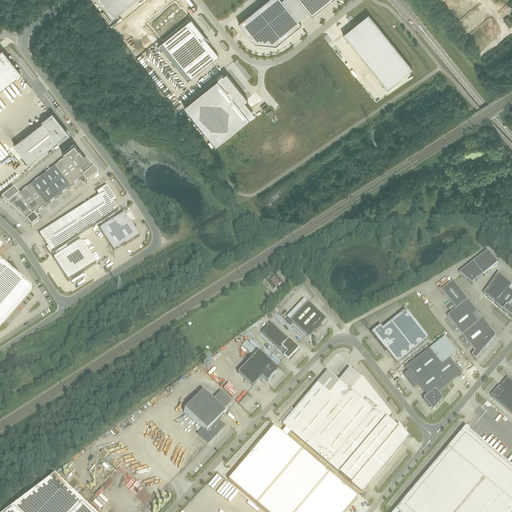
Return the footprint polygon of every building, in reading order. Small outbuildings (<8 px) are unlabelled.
[(98,0),(112,17),(132,0),(98,0)] [(262,3),(238,22),(245,30),(248,34),(254,42),(275,44),(287,35),(287,34),(291,31),(291,32),(301,23),(298,19),(308,11),(299,0),(265,0),(266,0),(262,3)] [(329,0),(299,0),(308,11),(312,15),(329,0)] [(368,13),(342,34),(387,89),(412,68),(368,13)] [(219,55),(207,41),(209,40),(191,18),(189,19),(189,20),(162,41),(191,77),(219,55)] [(2,50),(0,51),(0,89),(16,77),(20,74),(2,50)] [(217,79),(183,106),(215,146),(249,118),(254,114),(244,102),(245,101),(248,99),(246,97),(245,96),(244,95),(244,94),(242,92),(241,90),(226,72),(225,73),(223,75),(222,75),(217,79)] [(52,114),(13,144),(28,164),(67,134),(52,114)] [(269,149),(289,133),(281,124),(272,131),(274,133),(273,133),(273,132),(272,133),(273,133),(271,135),(271,134),(270,134),(271,135),(270,135),(267,132),(260,138),(250,126),(237,136),(261,166),(274,155),(269,149)] [(14,190),(2,200),(4,202),(7,205),(8,205),(9,206),(10,207),(13,210),(14,210),(15,211),(15,212),(17,213),(17,214),(21,216),(21,217),(23,218),(23,219),(26,222),(27,222),(28,224),(31,227),(32,228),(39,222),(35,216),(82,179),(87,185),(99,175),(74,143),(62,153),(66,159),(19,196),(14,190)] [(51,253),(118,211),(113,203),(116,201),(107,187),(96,194),(99,197),(39,235),(47,248),(46,248),(50,254),(51,253)] [(140,237),(138,233),(137,233),(137,232),(137,231),(136,231),(134,228),(134,227),(133,227),(131,223),(131,222),(130,223),(124,214),(109,224),(99,230),(114,252),(125,245),(126,246),(126,245),(130,243),(130,242),(131,242),(132,242),(132,241),(136,239),(137,239),(136,238),(140,237)] [(81,241),(53,259),(68,282),(96,264),(81,241)] [(0,326),(32,289),(0,262),(0,251),(2,249),(4,248),(0,245),(1,244),(0,243),(0,326)] [(498,264),(488,251),(473,263),(484,276),(498,264)] [(484,276),(473,263),(460,273),(472,284),(484,276)] [(511,286),(511,284),(499,273),(484,295),(496,305),(509,290),(511,286)] [(282,283),(277,276),(270,280),(276,288),(282,283)] [(457,310),(468,301),(453,282),(442,291),(457,310)] [(511,292),(509,290),(496,305),(511,318),(511,309),(511,310),(508,307),(511,302),(511,292)] [(483,320),(468,301),(457,310),(448,317),(463,336),(483,320)] [(308,303),(290,321),(309,338),(314,333),(315,334),(322,326),(321,326),(326,320),(308,303)] [(429,340),(406,311),(382,329),(380,326),(371,333),(385,351),(386,350),(397,365),(429,340)] [(497,337),(483,320),(463,336),(476,352),(472,356),(476,361),(497,337)] [(292,352),(296,347),(271,324),(262,334),(290,360),(295,355),(292,352)] [(449,359),(441,365),(429,350),(405,369),(408,372),(404,375),(414,387),(418,384),(427,396),(423,399),(430,407),(433,410),(435,407),(436,407),(443,399),(438,393),(461,374),(449,359)] [(259,352),(238,374),(253,388),(262,377),(267,382),(271,379),(275,375),(278,371),(273,366),(259,352)] [(339,356),(336,357),(342,366),(345,364),(347,368),(351,365),(344,356),(341,359),(339,356)] [(214,390),(229,374),(222,367),(211,378),(214,381),(210,386),(214,390)] [(348,482),(362,494),(409,438),(410,438),(398,424),(398,425),(396,427),(388,420),(391,416),(392,416),(362,378),(341,403),(329,393),(293,435),(320,458),(348,482)] [(499,387),(491,397),(511,414),(511,381),(508,378),(500,388),(499,387)] [(229,385),(224,391),(228,395),(233,389),(229,385)] [(226,413),(204,391),(184,412),(204,430),(199,436),(208,444),(224,427),(218,421),(226,413)] [(235,391),(227,399),(232,405),(235,401),(238,404),(245,397),(241,392),(238,394),(235,391)] [(257,505),(302,451),(286,438),(290,433),(285,428),(281,434),(274,427),(228,481),(257,505)] [(469,430),(466,427),(396,510),(393,511),(511,511),(511,470),(467,433),(469,430)] [(302,451),(257,505),(264,511),(297,511),(329,475),(302,451)] [(91,511),(55,477),(8,511),(91,511)]
